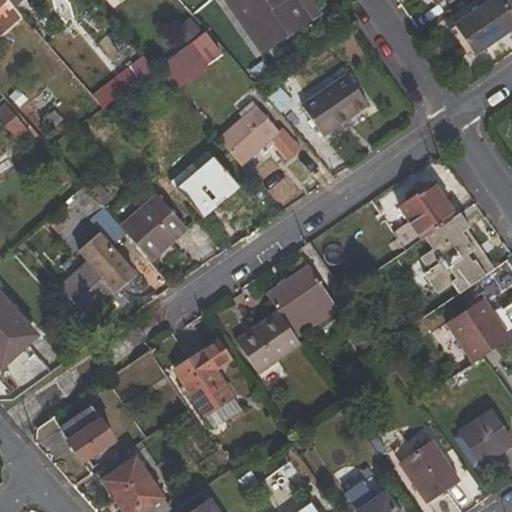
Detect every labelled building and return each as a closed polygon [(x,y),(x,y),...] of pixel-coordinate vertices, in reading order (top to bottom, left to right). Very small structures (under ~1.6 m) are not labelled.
[(0,0),(0,35),(19,18),(11,9),(2,0),(0,0)] [(21,0),(2,0),(11,9),(21,0)] [(215,0),(258,58),(268,52),(230,0),(215,0)] [(310,21),(294,0),(230,0),(268,52),(310,21)] [(310,0),(294,0),(310,21),(320,14),(310,0)] [(511,29),(511,15),(501,0),(493,0),(455,27),(474,55),(511,29)] [(175,33),(185,45),(201,30),(191,19),(175,33)] [(467,61),(474,55),(455,27),(447,32),(467,61)] [(214,46),(205,34),(154,71),(168,87),(192,69),(189,64),(214,46)] [(321,139),(368,108),(346,78),(300,109),(321,139)] [(123,132),(140,117),(129,106),(113,120),(123,132)] [(254,108),(217,140),(240,167),(266,143),(285,163),(299,151),(281,130),(277,134),(254,108)] [(214,216),(225,206),(203,180),(192,191),(214,216)] [(398,206),(422,242),(426,241),(457,219),(433,182),(398,206)] [(102,210),(82,188),(71,198),(91,221),(102,210)] [(156,198),(119,230),(149,264),(185,230),(156,198)] [(440,294),(452,285),(460,296),(495,271),(485,257),(480,260),(471,249),(477,245),(468,232),(470,230),(460,215),(457,219),(426,241),(434,251),(421,261),(430,272),(425,276),(440,294)] [(136,272),(111,244),(94,260),(119,288),(136,272)] [(485,257),(477,245),(471,249),(480,260),(485,257)] [(86,321),(121,291),(119,288),(94,260),(92,257),(57,287),(86,321)] [(338,311),(309,268),(267,296),(277,312),(297,340),(338,311)] [(0,365),(32,337),(0,300),(0,365)] [(446,324),(473,364),(482,358),(508,340),(483,300),(446,324)] [(302,347),(297,340),(277,312),(236,342),(260,377),(302,347)] [(346,333),(364,361),(381,350),(362,322),(346,333)] [(216,372),(233,360),(220,341),(174,371),(215,429),(242,411),(216,372)] [(31,353),(16,359),(24,377),(56,364),(52,355),(35,362),(31,353)] [(428,395),(419,402),(434,424),(443,418),(428,395)] [(91,408),(60,429),(83,464),(115,442),(91,408)] [(511,446),(511,441),(491,411),(453,438),(475,472),(511,446)] [(458,482),(432,444),(401,466),(428,504),(458,482)] [(136,458),(101,481),(122,511),(169,511),(172,511),(136,458)] [(385,493),(373,476),(363,482),(375,500),(385,493)] [(356,511),(397,511),(385,493),(375,500),(363,482),(345,495),(356,511)] [(217,511),(209,500),(192,511),(217,511)]
